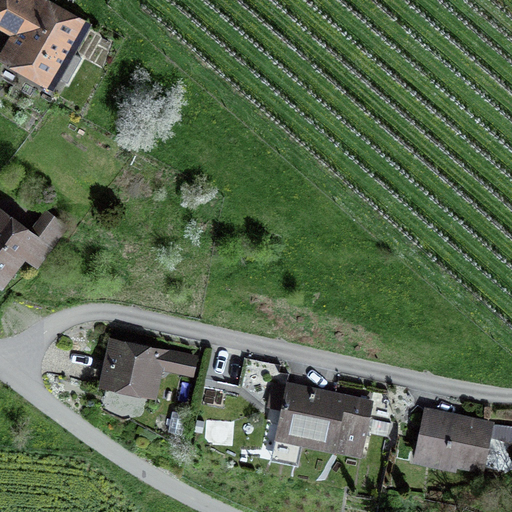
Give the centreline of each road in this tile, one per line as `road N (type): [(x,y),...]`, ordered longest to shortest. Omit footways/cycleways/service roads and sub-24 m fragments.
road 1 (residential): [(0,362),(43,334),(87,320),(139,320),(511,400)]
road 2 (residential): [(218,511),(120,454),(0,362)]
